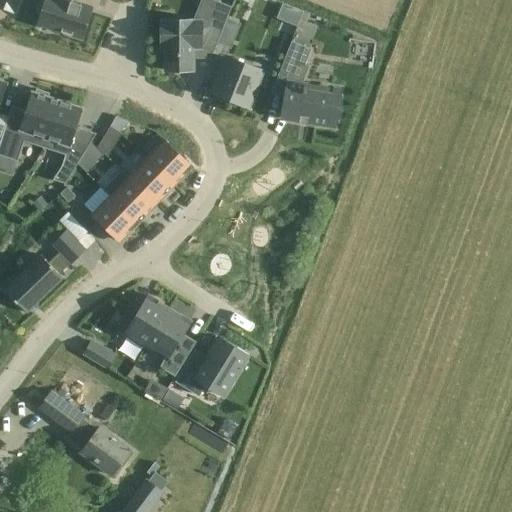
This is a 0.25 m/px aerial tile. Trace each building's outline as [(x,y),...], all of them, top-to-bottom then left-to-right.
[(72,2),(72,0),(51,0),(43,27),(82,39),(92,8),(72,2)] [(161,21),(161,49),(165,49),(165,71),(193,71),(193,49),(201,49),(213,54),(218,42),(226,19),(231,7),(217,1),(207,25),(193,25),(193,21),(161,21)] [(309,46),(318,25),(300,17),(291,38),(309,46)] [(226,19),(218,42),(230,47),(239,24),(226,19)] [(285,57),(279,71),(292,76),(291,83),(288,83),(282,118),(329,125),(333,96),(305,92),(306,86),(302,85),(309,66),(304,64),(310,49),(291,41),(285,57)] [(211,92),(249,107),(263,73),(224,57),(211,92)] [(32,93),(23,121),(8,117),(0,140),(0,155),(17,161),(23,142),(43,148),(58,101),(47,98),(49,93),(36,89),(35,94),(32,93)] [(81,109),(58,101),(43,148),(65,155),(61,166),(74,170),(86,149),(91,142),(96,134),(75,127),(81,109)] [(130,122),(116,117),(110,127),(119,133),(130,122)] [(110,127),(105,135),(114,141),(119,133),(110,127)] [(164,140),(146,159),(174,185),(192,167),(164,140)] [(91,142),(86,149),(97,160),(103,153),(91,142)] [(146,159),(128,178),(155,204),(174,185),(146,159)] [(155,204),(128,178),(121,171),(103,190),(110,196),(137,223),(155,204)] [(67,189),(59,196),(68,205),(75,198),(67,189)] [(110,196),(92,215),(119,241),(137,223),(110,196)] [(32,203),(39,211),(47,205),(41,197),(32,203)] [(3,291),(25,314),(62,280),(57,275),(69,265),(70,266),(86,251),(67,231),(51,246),(59,254),(47,265),(40,256),(3,291)] [(169,308),(149,296),(138,314),(129,308),(116,330),(145,348),(169,308)] [(169,308),(145,348),(164,359),(159,367),(175,377),(193,346),(179,338),(190,321),(169,308)] [(195,351),(176,382),(198,395),(204,385),(223,396),(248,356),(219,338),(207,358),(195,351)] [(115,355),(91,341),(83,355),(107,369),(115,355)] [(83,415),(51,391),(39,407),(71,431),(73,429),(89,441),(81,452),(112,475),(131,451),(101,428),(98,431),(81,418),(83,415)] [(148,481),(126,509),(129,511),(148,511),(163,493),(148,481)]
